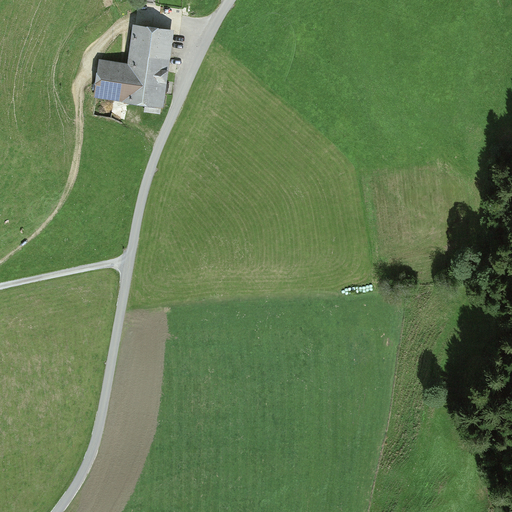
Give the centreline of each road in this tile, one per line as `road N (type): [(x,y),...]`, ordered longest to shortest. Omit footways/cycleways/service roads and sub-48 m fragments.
road 1 (unclassified): [(57,511),(80,479),(101,419),(146,180),(231,0)]
road 2 (track): [(0,287),(129,261)]
